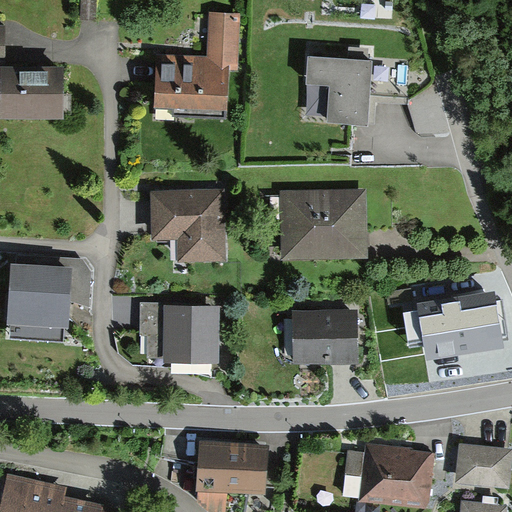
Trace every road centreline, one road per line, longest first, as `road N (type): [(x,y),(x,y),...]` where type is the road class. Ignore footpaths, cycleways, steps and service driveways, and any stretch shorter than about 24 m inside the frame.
road 1 (residential): [(222,415),(340,418),(511,391)]
road 2 (residential): [(222,415),(218,390),(121,372),(105,341),(109,246)]
road 3 (residential): [(0,408),(222,415)]
road 4 (residential): [(109,246),(111,25)]
road 5 (residential): [(186,511),(118,474),(0,448)]
